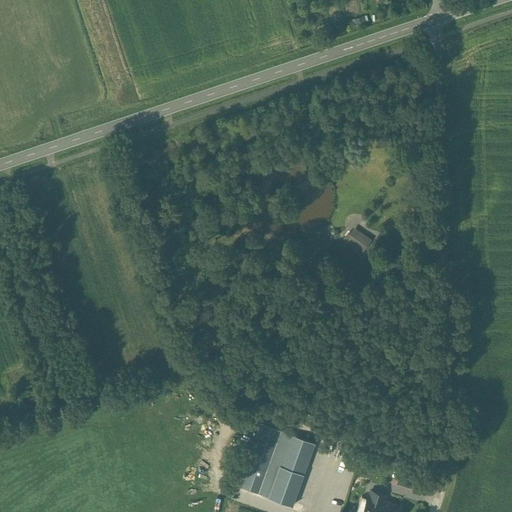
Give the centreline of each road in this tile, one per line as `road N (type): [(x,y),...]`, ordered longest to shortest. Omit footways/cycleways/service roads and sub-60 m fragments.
road 1 (unclassified): [(432,511),(446,468),(436,19)]
road 2 (secondary): [(436,19),(0,164)]
